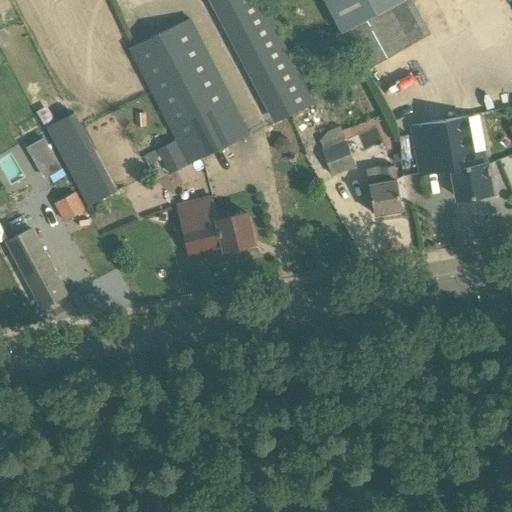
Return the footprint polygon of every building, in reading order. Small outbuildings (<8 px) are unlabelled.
[(257,0),(206,0),(271,124),(313,104),(257,0)] [(326,0),(365,70),(434,33),(416,0),(326,0)] [(188,20),(128,51),(188,166),(247,135),(188,20)] [(77,109),(47,122),(83,205),(113,191),(77,109)] [(490,180),(487,163),(485,151),(474,153),(467,116),(412,126),(421,176),(454,170),(460,200),(489,195),(486,181),(490,180)] [(27,148),(45,179),(63,169),(44,138),(27,148)] [(332,175),(357,165),(347,141),(323,150),(332,175)] [(492,179),(503,177),(499,158),(488,160),(492,179)] [(398,180),(397,180),(395,166),(367,171),(375,215),(403,210),(398,180)] [(64,220),(84,211),(76,193),(56,202),(64,220)] [(182,221),(190,255),(224,247),(225,251),(255,244),(247,213),(219,220),(217,213),(182,221)] [(67,295),(31,229),(8,242),(44,308),(67,295)]
